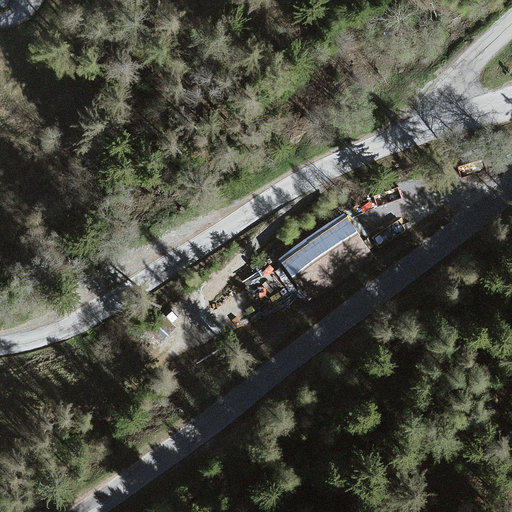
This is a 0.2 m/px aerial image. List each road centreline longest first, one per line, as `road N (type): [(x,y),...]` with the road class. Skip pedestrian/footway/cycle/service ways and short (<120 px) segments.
road 1 (unclassified): [(511,189),(83,511)]
road 2 (unclassified): [(443,123),(288,188),(74,324),(0,346)]
road 3 (track): [(511,387),(354,511)]
road 4 (unclassified): [(511,21),(447,87),(443,123)]
